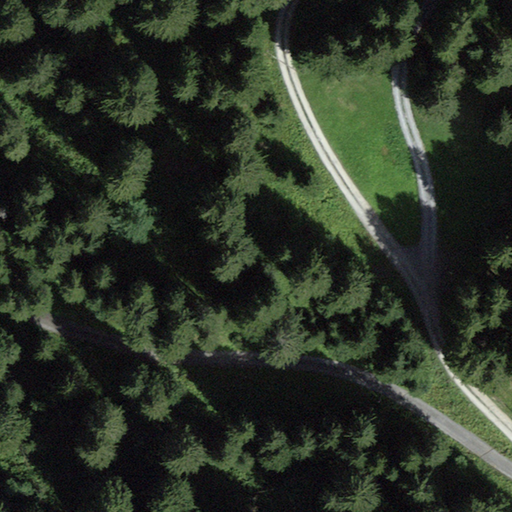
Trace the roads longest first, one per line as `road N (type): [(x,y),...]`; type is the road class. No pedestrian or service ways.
road 1 (track): [(0,291),(64,329),(160,355),(315,366),(366,379),(511,469)]
road 2 (track): [(511,433),(456,374),(393,249),(306,114),(279,29),(290,0)]
road 3 (track): [(418,293),(429,264),(430,220),(397,81),(409,28),(430,0)]
